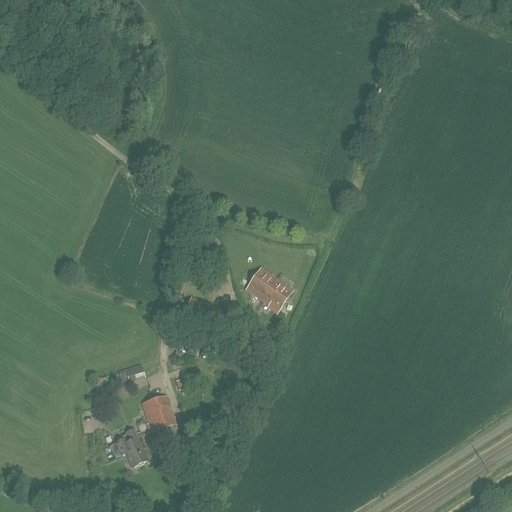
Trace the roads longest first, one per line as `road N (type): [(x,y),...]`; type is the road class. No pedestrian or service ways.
road 1 (unclassified): [(210,511),(219,464),(265,356),(259,328),(232,299),(204,227)]
road 2 (unclassified): [(193,511),(163,343),(204,227)]
road 3 (unclassified): [(0,58),(185,199),(204,227)]
road 4 (unclassified): [(370,511),(511,421)]
